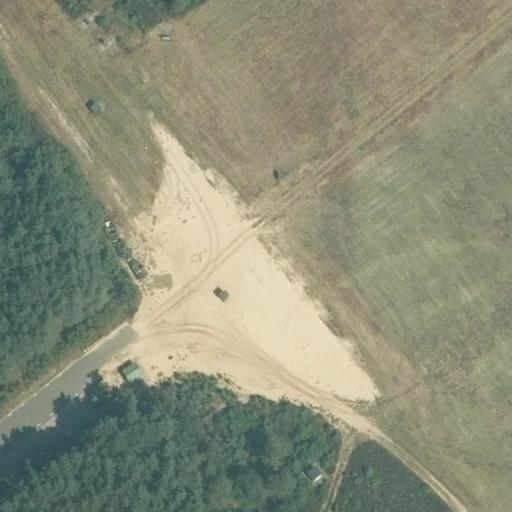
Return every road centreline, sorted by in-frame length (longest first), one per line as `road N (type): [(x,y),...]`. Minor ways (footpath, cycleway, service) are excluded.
road 1 (track): [(511,19),(255,224),(179,297)]
road 2 (track): [(456,511),(388,439),(179,297),(131,330)]
